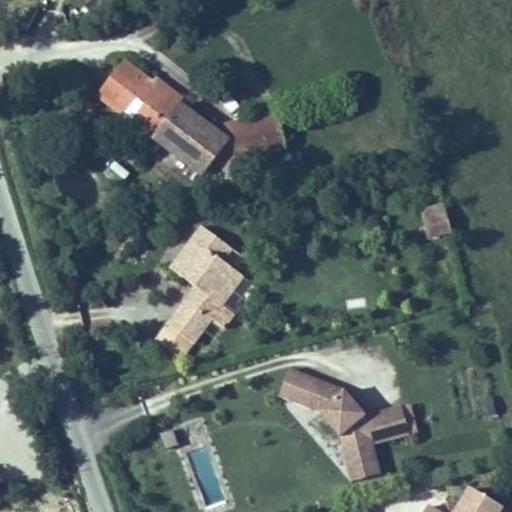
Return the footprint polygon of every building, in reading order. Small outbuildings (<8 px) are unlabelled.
[(118,61),(93,94),(200,176),(210,163),(200,123),(175,104),(180,98),(151,76),(146,82),(118,61)] [(283,144),(275,112),(216,127),(224,159),(283,144)] [(210,163),(219,200),(234,196),(224,159),(216,127),(200,123),(210,163)] [(450,227),(445,209),(420,216),(426,234),(450,227)] [(199,289),(170,326),(194,344),(213,319),(226,328),(235,317),(222,307),(245,277),(236,271),(224,261),(234,249),(203,226),(171,268),(193,285),(196,281),(202,285),(199,289)] [(199,289),(202,285),(196,281),(193,285),(199,289)] [(345,311),(365,309),(364,297),(344,298),(345,311)] [(375,447),(368,419),(346,394),(292,373),(281,400),(321,415),(343,440),(349,447),(355,471),(380,464),(375,447)] [(411,437),(403,408),(384,414),(392,443),(411,437)] [(392,443),(384,414),(368,419),(375,447),(392,443)] [(180,446),(174,432),(162,436),(168,451),(180,446)] [(7,460),(21,460),(23,437),(8,436),(7,460)] [(383,476),(380,464),(355,471),(349,447),(343,440),(354,484),(383,476)] [(504,511),(469,492),(457,511),(439,511),(427,505),(423,511),(504,511)]
